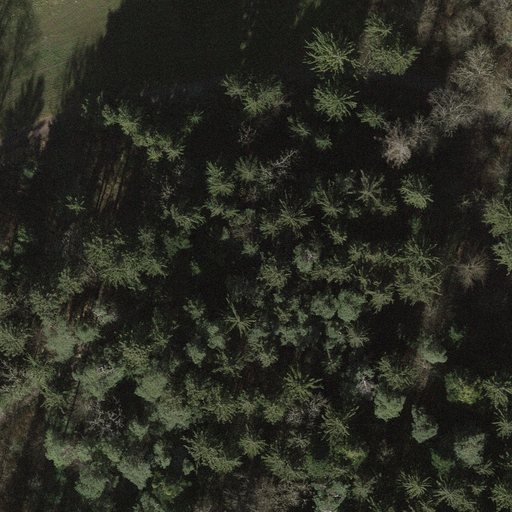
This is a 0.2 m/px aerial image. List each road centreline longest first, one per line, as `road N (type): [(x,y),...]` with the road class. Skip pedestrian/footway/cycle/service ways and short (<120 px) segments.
road 1 (track): [(0,431),(127,333),(210,239),(213,162),(180,92)]
road 2 (track): [(180,92),(307,69),(443,92)]
road 3 (track): [(511,345),(443,92)]
road 4 (track): [(180,92),(105,107),(0,158)]
